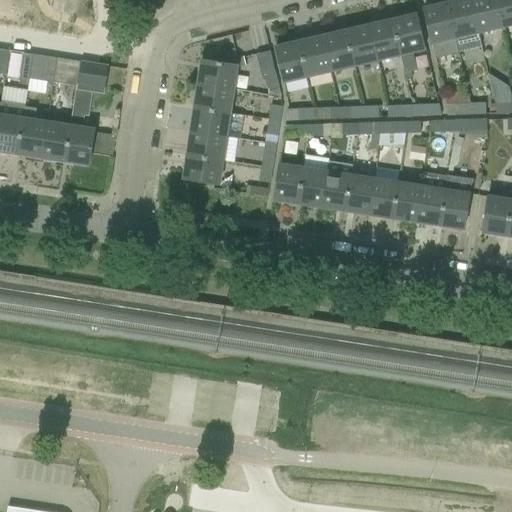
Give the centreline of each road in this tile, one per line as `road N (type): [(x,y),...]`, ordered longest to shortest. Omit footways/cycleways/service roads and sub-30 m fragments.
road 1 (residential): [(511,287),(128,231)]
road 2 (residential): [(128,231),(161,33),(175,22),(275,0)]
road 3 (residential): [(273,455),(0,411)]
road 4 (residential): [(128,231),(0,211)]
